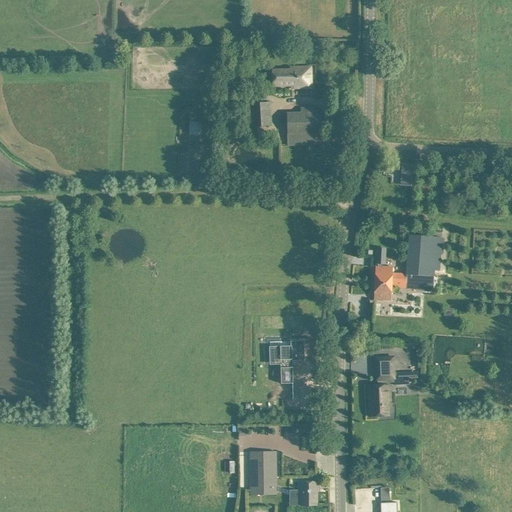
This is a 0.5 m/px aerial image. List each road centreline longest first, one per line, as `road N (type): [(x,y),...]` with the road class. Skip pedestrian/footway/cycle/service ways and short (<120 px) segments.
road 1 (tertiary): [(340,511),(340,321),(365,144)]
road 2 (unclassified): [(511,151),(365,144)]
road 3 (tertiary): [(365,144),(370,0)]
